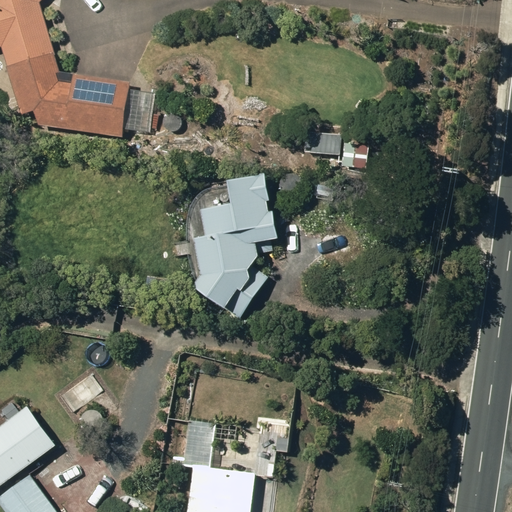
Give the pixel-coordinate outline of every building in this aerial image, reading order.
[(42,4),(46,0),(0,0),(0,49),(4,48),(25,117),(37,113),(40,128),(125,138),(132,84),(64,76),(42,4)] [(147,114),(145,130),(158,131),(160,116),(147,114)] [(307,134),(306,155),(359,157),(359,145),(344,145),(344,135),(307,134)] [(256,268),(262,259),(261,255),(276,253),(274,243),(282,241),(278,214),(274,215),(272,203),(275,203),(271,179),(234,185),(238,208),(207,213),(211,240),(199,242),(206,279),(198,290),(242,321),(272,279),(256,268)] [(149,280),(148,302),(172,303),(173,281),(149,280)] [(30,409),(0,431),(0,491),(59,448),(30,409)] [(259,511),(264,469),(197,462),(191,511),(259,511)] [(58,511),(32,476),(0,499),(0,502),(7,511),(58,511)]
